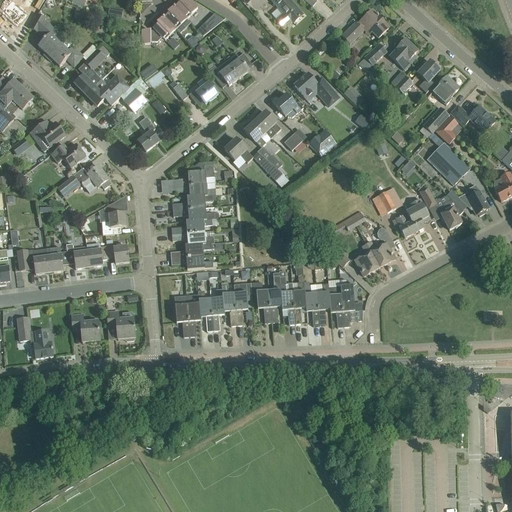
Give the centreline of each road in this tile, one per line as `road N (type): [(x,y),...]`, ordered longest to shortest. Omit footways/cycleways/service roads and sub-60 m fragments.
road 1 (unclassified): [(377,351),(382,293),(511,223)]
road 2 (residential): [(143,177),(0,37)]
road 3 (tertiary): [(511,357),(316,367)]
road 4 (residential): [(143,177),(282,68)]
road 5 (tertiary): [(0,388),(159,369)]
road 6 (tertiary): [(316,367),(473,370)]
road 7 (tertiary): [(159,369),(316,367)]
road 8 (residential): [(151,280),(0,302)]
road 9 (residential): [(511,95),(494,88),(399,0)]
road 10 (unclassified): [(476,511),(473,370)]
